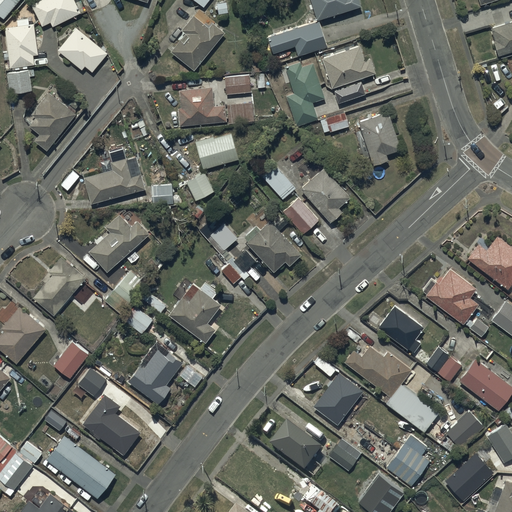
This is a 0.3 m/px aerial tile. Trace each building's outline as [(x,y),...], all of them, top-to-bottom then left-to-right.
[(16,0),(0,0),(0,11),(3,15),(16,0)] [(34,0),(32,1),(42,23),(51,19),(53,23),(81,10),(75,0),(34,0)] [(227,0),(217,0),(219,12),(229,10),(227,0)] [(313,0),(318,16),(361,2),(360,0),(313,0)] [(209,24),(194,11),(182,26),(186,29),(172,48),(195,66),(226,28),(214,18),(209,24)] [(9,50),(11,65),(35,61),(33,52),(38,51),(34,21),(29,21),(29,16),(17,18),(18,23),(5,25),(5,27),(0,28),(0,29),(3,51),(9,50)] [(511,17),(491,24),(494,37),(493,37),(498,52),(511,47),(511,17)] [(319,18),(269,34),(274,49),(295,42),(298,52),(327,43),(319,18)] [(108,50),(77,24),(58,47),(82,67),(85,63),(92,69),(108,50)] [(335,50),(323,54),(333,84),(376,69),(371,55),(365,57),(359,39),(334,47),(335,50)] [(301,58),(286,63),(294,90),(287,92),(297,123),(318,116),(312,99),(325,95),(313,59),(302,63),(301,58)] [(29,68),(29,67),(7,70),(10,90),(32,87),(30,74),(35,73),(34,67),(29,68)] [(266,71),(257,72),(258,85),(267,85),(266,71)] [(249,72),(225,74),(227,91),(251,89),(249,72)] [(362,79),(335,87),(339,100),(366,91),(362,79)] [(181,104),(179,104),(180,122),(227,117),(225,101),(214,102),(212,83),(180,86),(181,104)] [(32,110),(36,113),(29,121),(40,130),(35,137),(47,146),(77,110),(49,88),(32,110)] [(253,99),(227,101),(229,120),(254,118),(253,99)] [(389,107),(359,118),(374,160),(388,156),(387,150),(401,146),(389,107)] [(349,122),(344,109),(320,118),(325,130),(330,128),(330,129),(349,122)] [(213,133),(196,138),(204,165),(239,156),(232,130),(214,135),(213,133)] [(113,166),(84,174),(92,200),(146,185),(137,152),(129,154),(128,153),(111,158),(113,166)] [(283,195),(295,184),(275,161),(262,173),(283,195)] [(351,193),(347,189),(350,186),(346,182),(343,184),(324,163),(300,184),(330,218),(343,208),(339,203),(351,193)] [(214,188),(205,169),(186,179),(196,197),(214,188)] [(153,174),(156,174),(156,183),(167,183),(167,174),(161,174),(161,172),(157,172),(157,173),(153,173),(153,174)] [(82,180),(67,191),(72,198),(87,186),(82,180)] [(176,187),(152,187),(152,196),(176,196),(176,187)] [(319,217),(299,194),(284,208),(304,230),(319,217)] [(204,210),(198,204),(189,213),(195,219),(204,210)] [(272,218),(270,216),(260,225),(256,222),(244,233),(248,237),(247,238),(251,242),(234,258),(244,269),(261,253),(274,268),(286,257),(290,262),(302,251),(280,227),(290,218),(282,209),(272,218)] [(131,223),(120,210),(106,224),(110,228),(89,248),(108,268),(150,230),(138,217),(131,223)] [(235,240),(220,224),(207,236),(222,252),(235,240)] [(511,278),(511,243),(497,231),(487,246),(478,240),(467,254),(507,285),(511,278)] [(87,274),(63,252),(49,268),(53,272),(33,293),(54,311),(87,274)] [(241,273),(229,260),(222,267),(234,280),(241,273)] [(425,291),(463,320),(478,299),(470,293),(476,285),(449,265),(438,280),(435,278),(434,280),(430,278),(423,288),(426,290),(425,291)] [(135,273),(130,268),(105,298),(121,311),(147,280),(136,271),(135,273)] [(208,319),(221,300),(213,295),(218,287),(205,278),(200,285),(192,279),(191,281),(185,276),(174,292),(180,297),(169,312),(207,338),(216,325),(208,319)] [(166,303),(148,289),(143,296),(161,310),(166,303)] [(511,303),(505,298),(491,316),(511,331),(511,303)] [(423,323),(394,302),(378,323),(406,345),(407,344),(413,349),(420,339),(415,335),(423,323)] [(46,325),(20,303),(1,325),(5,328),(0,333),(0,345),(16,360),(46,325)] [(142,330),(153,316),(135,303),(124,316),(142,330)] [(488,324),(476,314),(472,319),(468,316),(464,320),(480,333),(488,324)] [(89,350),(73,338),(55,361),(71,374),(89,350)] [(354,347),(345,358),(391,393),(387,399),(425,427),(440,408),(402,379),(412,365),(388,347),(384,353),(370,343),(363,353),(354,347)] [(438,344),(426,359),(449,377),(461,362),(438,344)] [(167,352),(159,345),(147,360),(143,357),(128,377),(159,401),(171,384),(166,381),(184,358),(170,348),(167,352)] [(336,366),(321,354),(315,360),(330,373),(336,366)] [(511,383),(475,356),(459,376),(498,406),(511,387),(511,383)] [(0,386),(11,374),(0,364),(0,386)] [(107,375),(91,364),(79,380),(95,392),(107,375)] [(363,387),(339,369),(314,401),(338,420),(363,387)] [(121,402),(105,390),(83,419),(96,429),(94,431),(100,436),(101,434),(124,451),(141,429),(115,409),(121,402)] [(67,418),(52,407),(45,416),(60,428),(67,418)] [(444,425),(458,442),(482,423),(470,408),(453,421),(452,419),(444,425)] [(323,446),(287,420),(270,442),(305,469),(306,468),(315,476),(319,471),(309,464),(310,463),(320,470),(323,465),(314,458),(323,446)] [(511,430),(506,421),(487,433),(504,460),(511,454),(511,430)] [(18,447),(0,431),(0,484),(7,490),(10,492),(15,487),(14,487),(33,462),(31,461),(33,459),(35,460),(42,450),(27,438),(25,441),(25,440),(19,448),(18,447)] [(116,469),(65,431),(47,455),(97,494),(116,469)] [(412,431),(387,464),(412,483),(430,458),(422,451),(428,443),(412,431)] [(348,468),(361,450),(342,436),(329,454),(348,468)] [(269,461),(269,462),(266,459),(257,470),(256,469),(250,476),(252,477),(243,487),(262,503),(263,502),(272,509),(282,496),(273,489),(285,474),(281,471),(282,471),(269,461)] [(511,511),(511,479),(506,477),(492,511),(511,511)] [(313,486),(304,499),(322,511),(333,511),(339,505),(313,486)] [(32,498),(30,496),(17,511),(74,511),(77,509),(52,489),(48,493),(40,487),(32,498)]
